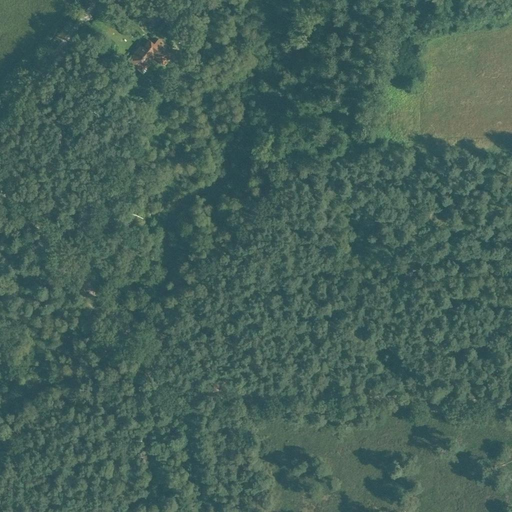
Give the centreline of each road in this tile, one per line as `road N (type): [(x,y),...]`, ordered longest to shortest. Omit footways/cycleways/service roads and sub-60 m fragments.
road 1 (track): [(236,386),(187,379),(0,173)]
road 2 (track): [(511,401),(336,385),(236,386)]
road 3 (track): [(0,109),(86,0)]
